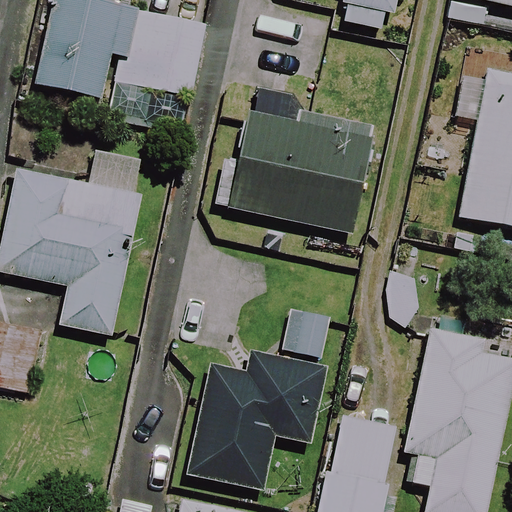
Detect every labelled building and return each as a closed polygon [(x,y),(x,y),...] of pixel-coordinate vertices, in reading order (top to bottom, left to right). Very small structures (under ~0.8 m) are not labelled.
[(206,30),(65,0),(53,0),(34,89),(103,104),(108,84),(190,102),(206,30)] [(344,0),(342,30),(391,33),(392,0),(344,0)] [(511,0),(460,0),(511,11),(511,0)] [(511,81),(488,77),(460,223),(511,232),(511,81)] [(295,103),(254,94),(238,167),(224,164),(214,211),(353,240),(376,133),(293,116),(295,103)] [(138,200),(17,176),(0,259),(0,278),(66,292),(58,331),(110,341),(138,200)] [(417,280),(388,280),(389,330),(417,329),(417,280)] [(326,316),(288,309),(280,354),(318,361),(326,316)] [(46,336),(0,327),(0,391),(34,398),(46,336)] [(511,357),(511,354),(430,337),(399,485),(429,491),(425,511),(486,511),(508,411),(501,410),(511,357)] [(325,373),(246,357),(242,376),(209,369),(187,480),(262,496),(273,441),(310,448),(325,373)] [(381,511),(395,433),(333,422),(317,511),(381,511)] [(237,511),(180,499),(176,511),(237,511)] [(150,511),(151,510),(119,503),(117,511),(150,511)]
